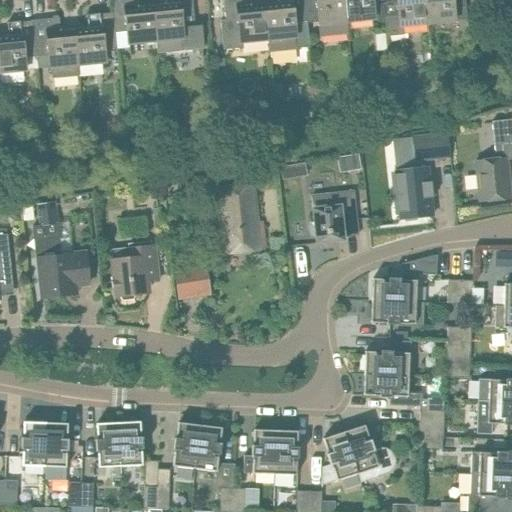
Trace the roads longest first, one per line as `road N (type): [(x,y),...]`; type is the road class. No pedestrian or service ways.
road 1 (residential): [(314,315),(325,381),(302,400),(119,397),(0,378)]
road 2 (residential): [(0,338),(65,335),(269,355),(307,337),(314,315)]
road 3 (residential): [(511,224),(409,242),(340,267),(322,282),(314,315)]
road 4 (residential): [(0,201),(230,163)]
